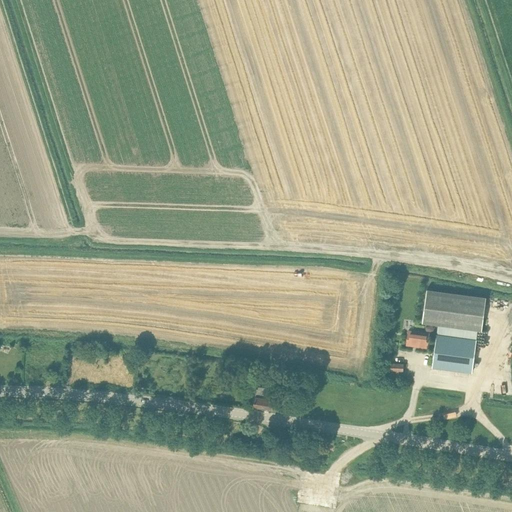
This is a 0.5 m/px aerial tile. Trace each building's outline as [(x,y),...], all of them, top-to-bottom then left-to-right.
[(486,297),(427,289),(422,322),(438,324),(437,333),(432,366),(472,371),(477,338),(476,338),(478,329),(482,330),(486,297)] [(427,347),(429,338),(429,333),(408,331),(407,345),(419,346),(419,347),(425,348),(425,347),(427,347)] [(256,369),(238,366),(237,376),(255,378),(256,369)] [(288,379),(287,385),(299,388),(301,382),(288,379)] [(275,389),(275,387),(266,386),(266,388),(257,386),(255,397),(254,407),(272,410),(274,400),(275,389)]
